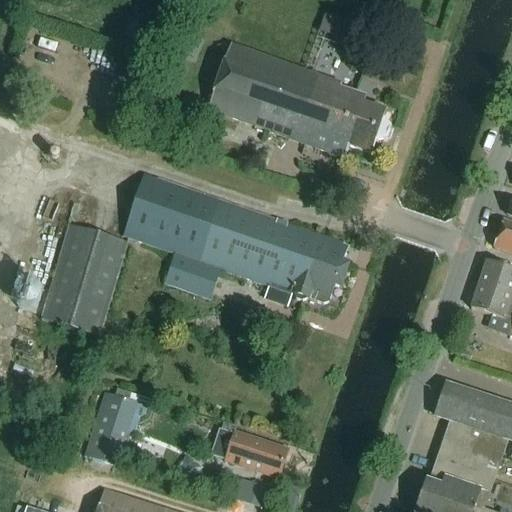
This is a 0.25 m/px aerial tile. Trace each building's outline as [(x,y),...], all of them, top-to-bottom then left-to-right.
[(384,115),(363,108),(365,100),(339,91),(341,87),(231,48),(207,115),(343,163),(347,149),(370,157),(373,147),(385,145),(389,134),(381,125),(384,115)] [(209,304),(219,273),(267,290),(292,298),(294,303),(300,305),(306,304),(308,304),(322,309),(328,307),(333,291),(341,294),(349,269),(342,267),(348,249),(143,179),(122,240),(173,258),(163,288),(209,304)] [(511,243),(511,227),(503,224),(498,239),(511,243)] [(99,342),(127,247),(68,230),(39,324),(99,342)] [(511,243),(498,239),(493,252),(511,258),(511,243)] [(478,289),(511,301),(511,300),(511,276),(485,267),(478,289)] [(30,279),(27,279),(25,279),(22,279),(20,279),(19,280),(17,281),(16,282),(14,283),(13,285),(12,286),(11,288),(11,290),(11,292),(11,294),(11,296),(11,298),(12,299),(13,302),(14,303),(16,304),(17,305),(18,306),(20,307),(22,307),(23,307),(26,307),(27,307),(29,307),(31,306),(33,305),(34,304),(36,303),(37,301),(38,300),(38,298),(39,296),(39,295),(39,293),(39,291),(39,290),(38,288),(37,285),(36,284),(35,283),(33,281),(32,281),(30,279)] [(511,300),(511,301),(478,289),(470,312),(504,323),(505,320),(511,322),(511,334),(511,335),(511,334),(511,300)] [(434,420),(450,425),(508,444),(511,445),(511,412),(445,390),(434,420)] [(137,399),(117,393),(115,400),(104,396),(83,461),(118,471),(139,407),(135,406),(137,399)] [(484,511),(508,444),(450,425),(429,488),(425,487),(416,511),(484,511)] [(232,438),(218,434),(210,460),(223,464),(222,467),(277,485),(287,452),(233,435),(232,438)] [(194,487),(202,465),(182,458),(174,480),(194,487)] [(240,504),(246,488),(231,483),(226,500),(240,504)] [(158,511),(103,495),(97,511),(158,511)]
